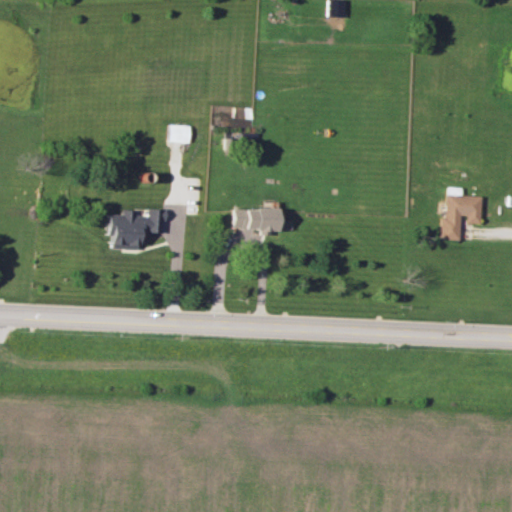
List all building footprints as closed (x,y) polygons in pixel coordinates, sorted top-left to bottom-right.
[(342,0),(326,0),(326,15),(342,16),(342,0)] [(186,141),(187,124),(166,124),(166,140),(186,141)] [(477,195),(443,194),(442,216),(437,216),(436,238),(457,239),(458,222),(476,222),(477,195)] [(230,227),(258,228),(258,231),(275,232),(275,208),(231,207),(230,227)] [(136,248),(136,231),(160,231),(161,208),(143,208),(143,215),(132,215),(132,209),(118,208),(118,213),(106,213),(105,247),(136,248)]
